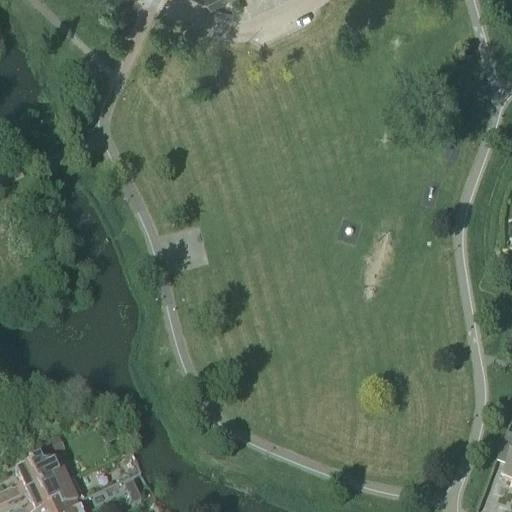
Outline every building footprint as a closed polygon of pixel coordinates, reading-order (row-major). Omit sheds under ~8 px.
[(511,487),(511,440),(505,438),(495,464),(508,469),(502,484),(511,487)] [(0,507),(24,496),(24,495),(46,485),(49,492),(64,485),(72,481),(62,459),(40,469),(37,462),(13,472),(20,488),(11,492),(10,491),(0,495),(0,507)] [(72,481),(64,485),(49,492),(46,485),(24,495),(24,496),(30,508),(22,511),(19,511),(18,511),(41,511),(55,506),(58,511),(60,511),(74,506),(82,502),(72,481)] [(122,489),(126,499),(135,495),(130,485),(122,489)] [(139,504),(135,495),(126,499),(130,508),(139,504)]
